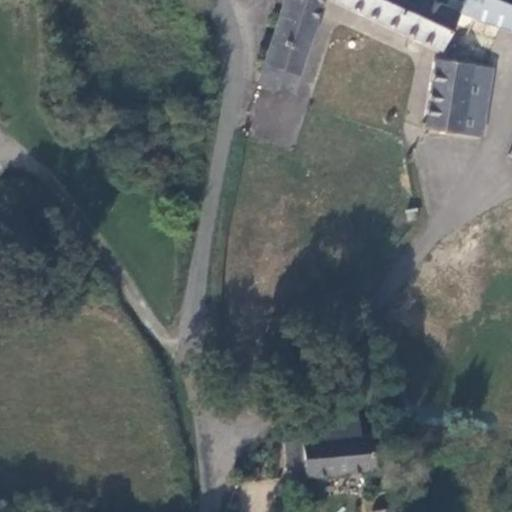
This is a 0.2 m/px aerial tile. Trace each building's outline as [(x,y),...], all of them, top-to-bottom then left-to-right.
[(285,0),(266,59),(266,60),(298,70),(320,0),(285,0)] [(344,0),(442,46),(458,13),(430,0),(344,0)] [(511,5),(499,0),(480,0),(472,20),(511,30),(511,5)] [(427,124),(460,130),(471,64),(438,59),(427,124)] [(298,70),(266,60),(258,87),(289,96),(298,70)] [(471,64),(460,130),(478,133),(489,67),(471,64)] [(303,465),(303,472),(377,466),(373,417),(357,417),(356,402),(320,404),(321,435),(286,436),(287,466),(303,465)]
